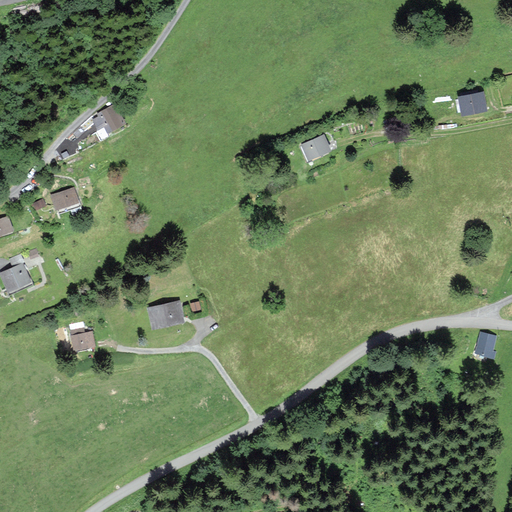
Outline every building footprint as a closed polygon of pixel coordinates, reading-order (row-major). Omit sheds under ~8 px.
[(483,93),(460,98),(463,115),(486,111),(483,93)] [(99,118),(94,121),(98,129),(105,125),(108,132),(124,124),(114,105),(97,114),(99,118)] [(324,136),(303,144),(310,160),(330,151),(324,136)] [(74,188),(52,195),(57,210),(79,202),(74,188)] [(43,197),(34,201),(37,208),(46,203),(43,197)] [(8,216),(0,218),(0,235),(13,231),(8,216)] [(23,264),(1,274),(9,291),(30,282),(23,264)] [(179,301),(148,308),(153,328),(183,322),(179,301)] [(198,302),(192,303),(193,310),(200,309),(198,302)] [(84,329),(71,332),(76,351),(94,347),(91,332),(85,333),(84,329)] [(496,337),(481,332),(475,352),(493,358),(495,353),(491,352),(496,337)]
